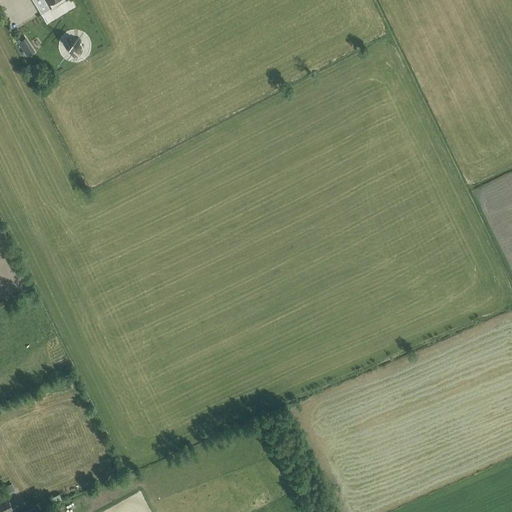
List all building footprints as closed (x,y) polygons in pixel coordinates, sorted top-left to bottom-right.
[(15,41),(27,57),(35,51),(25,37),(20,41),(19,39),(15,41)] [(77,54),(83,51),(84,45),(80,40),(73,39),(67,42),(66,48),(71,53),(77,54)] [(14,490),(11,484),(6,486),(9,493),(14,490)] [(52,503),(62,499),(59,494),(50,497),(52,503)] [(0,511),(12,511),(13,511),(5,495),(0,497),(0,511)]
